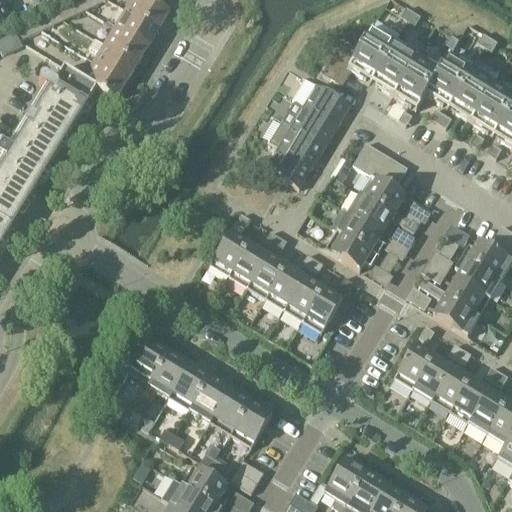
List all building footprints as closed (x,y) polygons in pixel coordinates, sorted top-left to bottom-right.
[(93,0),(81,6),(85,14),(97,8),(93,0)] [(132,0),(124,14),(157,34),(158,35),(159,34),(157,33),(170,12),(164,0),(162,0),(151,5),(142,0),(132,0)] [(8,18),(1,2),(0,2),(0,25),(15,19),(13,15),(8,18)] [(81,6),(69,11),(72,19),(85,14),(81,6)] [(414,30),(420,21),(405,12),(400,21),(414,30)] [(124,14),(113,31),(147,52),(157,34),(124,14)] [(37,26),(41,34),(53,28),(49,20),(37,26)] [(28,40),(41,34),(37,26),(24,32),(28,40)] [(103,48),(137,68),(147,52),(113,31),(103,48)] [(380,93),(404,54),(371,33),(361,49),(361,48),(356,56),(341,47),(322,78),(341,90),(351,75),(380,93)] [(0,43),(0,54),(2,58),(20,50),(14,37),(0,43)] [(491,56),(496,47),(482,38),(476,47),(491,56)] [(458,44),(457,44),(450,39),(444,49),(452,53),(458,44)] [(98,57),(92,66),(126,86),(136,70),(137,70),(137,69),(137,68),(103,48),(94,43),(89,52),(98,57)] [(415,114),(425,99),(438,74),(404,54),(380,93),(415,114)] [(468,125),(492,86),(447,59),(438,74),(425,99),(468,125)] [(95,92),(115,105),(116,104),(115,103),(126,86),(92,66),(82,83),(81,83),(95,92)] [(21,213),(95,92),(81,83),(82,83),(63,71),(0,173),(0,247),(20,214),(12,209),(13,208),(21,213)] [(511,98),(492,86),(468,125),(511,152),(511,98)] [(314,89),(302,110),(336,131),(349,110),(314,89)] [(302,110),(289,131),(324,152),(336,131),(302,110)] [(435,113),(429,123),(445,133),(451,123),(435,113)] [(406,129),(411,120),(403,115),(397,124),(406,129)] [(311,173),(324,152),(289,131),(281,126),(268,146),(276,151),(311,173)] [(475,138),(469,147),(477,152),(483,143),(475,138)] [(351,170),(362,176),(376,154),(365,147),(351,170)] [(492,149),(487,158),(495,163),(501,154),(492,149)] [(298,194),(311,173),(276,151),(264,172),(298,194)] [(370,179),(373,181),(386,160),(376,154),(362,176),(369,180),(370,179)] [(373,181),(383,187),(396,166),(386,160),(373,181)] [(340,185),(350,169),(340,163),(330,179),(340,185)] [(406,172),(396,166),(383,187),(394,194),(406,172)] [(383,187),(373,181),(370,179),(369,180),(358,199),(393,220),(395,216),(404,200),(394,194),(383,187)] [(358,199),(348,217),(381,238),(390,224),(401,231),(406,223),(395,216),(393,220),(358,199)] [(377,245),(381,238),(348,217),(340,212),(340,213),(341,214),(339,218),(336,219),(333,225),(333,228),(331,232),(329,231),(329,232),(336,236),(375,260),(382,248),(377,245)] [(249,247),(238,241),(249,224),(240,218),(208,270),(227,282),(249,247)] [(417,230),(406,223),(401,231),(413,238),(417,230)] [(511,237),(501,230),(488,251),(498,258),(511,237)] [(263,247),(271,252),(278,241),(269,236),(263,247)] [(369,270),(375,260),(336,236),(324,254),(359,275),(363,267),(369,270)] [(511,257),(511,237),(498,258),(508,264),(511,257)] [(279,257),(286,246),(278,241),(271,252),(279,257)] [(448,242),(443,250),(453,257),(458,249),(448,242)] [(499,285),(510,267),(511,266),(508,264),(498,258),(477,245),(472,253),(467,250),(460,261),(499,285)] [(267,258),(249,247),(227,282),(246,293),(267,258)] [(448,264),(453,257),(443,250),(438,258),(448,264)] [(382,264),(393,270),(398,262),(387,256),(382,264)] [(246,293),(264,304),(285,270),(267,258),(246,293)] [(299,270),(308,275),(315,264),(306,259),(299,270)] [(459,275),(454,282),(488,303),(499,285),(460,261),(453,272),(459,275)] [(316,280),(323,269),(315,264),(308,275),(316,280)] [(388,278),(391,274),(393,270),(382,264),(378,271),(388,278)] [(264,304),(282,316),(304,281),(285,270),(264,304)] [(282,316),(301,327),(322,292),(304,281),(282,316)] [(336,292),(345,298),(352,286),(343,281),(336,292)] [(440,305),(443,301),(477,322),(488,303),(454,282),(445,297),(434,290),(429,298),(440,305)] [(429,298),(434,290),(423,283),(418,291),(429,298)] [(341,304),(322,292),(301,327),(320,339),(341,304)] [(443,301),(440,305),(431,320),(465,341),(477,322),(443,301)] [(426,348),(433,336),(425,331),(418,342),(426,348)] [(147,390),(168,356),(147,343),(130,372),(140,378),(136,383),(147,390)] [(392,383),(411,395),(433,360),(414,348),(392,383)] [(447,360),(455,365),(462,354),(454,349),(447,360)] [(470,359),(462,354),(455,365),(463,370),(470,359)] [(168,402),(189,368),(168,356),(147,390),(132,414),(127,423),(137,429),(142,420),(141,419),(156,395),(168,402)] [(411,395),(430,406),(451,371),(433,360),(411,395)] [(209,381),(189,368),(168,402),(188,415),(209,381)] [(430,406),(448,417),(469,382),(451,371),(430,406)] [(484,383),(491,387),(498,376),(490,371),(484,383)] [(500,393),(507,381),(498,376),(491,387),(500,393)] [(209,381),(188,415),(209,427),(230,393),(209,381)] [(488,394),(469,382),(448,417),(466,428),(488,394)] [(209,427),(229,440),(250,406),(230,393),(209,427)] [(466,428),(485,439),(506,405),(488,394),(466,428)] [(511,436),(511,408),(506,405),(485,439),(503,450),(511,436)] [(271,419),(250,406),(229,440),(250,453),(271,419)] [(117,417),(127,423),(132,414),(123,408),(117,417)] [(140,431),(147,436),(152,427),(145,423),(140,431)] [(168,448),(174,439),(164,433),(158,442),(168,448)] [(511,436),(503,450),(496,463),(511,472),(511,436)] [(183,445),(174,439),(168,448),(178,454),(183,445)] [(209,473),(215,464),(205,458),(199,467),(209,473)] [(217,460),(215,464),(209,473),(219,479),(227,466),(217,460)] [(343,463),(323,497),(334,504),(331,509),(331,511),(342,511),(364,476),(343,463)] [(241,464),(235,475),(256,488),(263,477),(241,464)] [(193,470),(181,489),(218,511),(220,511),(227,502),(222,499),(226,491),(193,470)] [(256,488),(235,475),(229,485),(250,498),(256,488)] [(370,511),(385,488),(364,476),(342,511),(370,511)] [(161,503),(169,508),(175,511),(218,511),(181,489),(173,483),(161,503)] [(398,511),(405,501),(385,488),(370,511),(398,511)] [(295,497),(289,507),(296,511),(315,511),(316,510),(295,497)] [(423,511),(405,501),(398,511),(423,511)]
